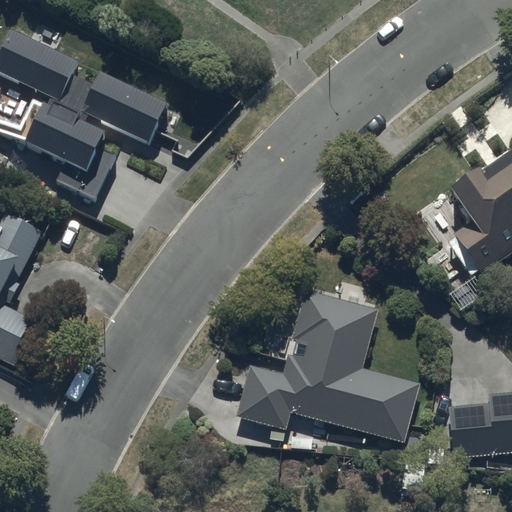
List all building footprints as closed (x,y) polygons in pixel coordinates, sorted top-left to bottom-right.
[(149,145),(168,105),(101,74),(94,88),(73,78),(82,60),(10,26),(0,48),(0,78),(45,100),(24,144),(69,165),(61,182),(98,200),(118,157),(100,149),(111,126),(149,145)] [(471,234),(454,245),(480,283),(511,261),(511,162),(451,205),(471,234)] [(0,366),(21,377),(42,332),(7,315),(42,240),(34,236),(30,226),(20,221),(4,222),(0,229),(0,366)] [(377,318),(303,300),(292,347),(309,351),(305,367),(289,364),(284,384),(249,375),(237,423),(286,435),(290,422),(404,450),(418,391),(363,377),(377,318)] [(488,413),(448,416),(452,470),(511,465),(511,399),(487,402),(488,413)]
